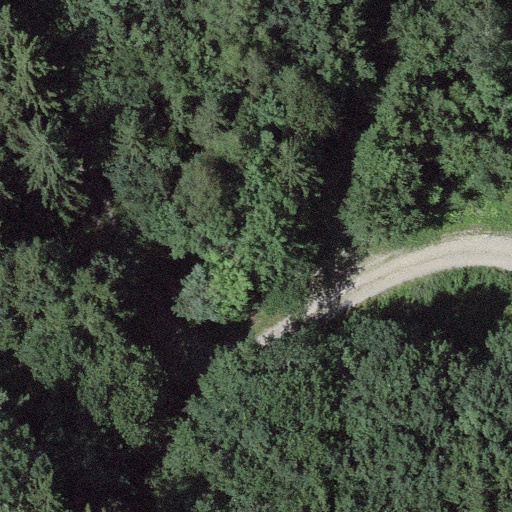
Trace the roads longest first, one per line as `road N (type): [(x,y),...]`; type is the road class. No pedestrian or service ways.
road 1 (track): [(37,0),(59,98),(129,274),(167,329),(229,372),(294,319),(400,262),(482,245),(511,249)]
road 2 (track): [(294,319),(409,0)]
road 3 (track): [(229,372),(157,511)]
